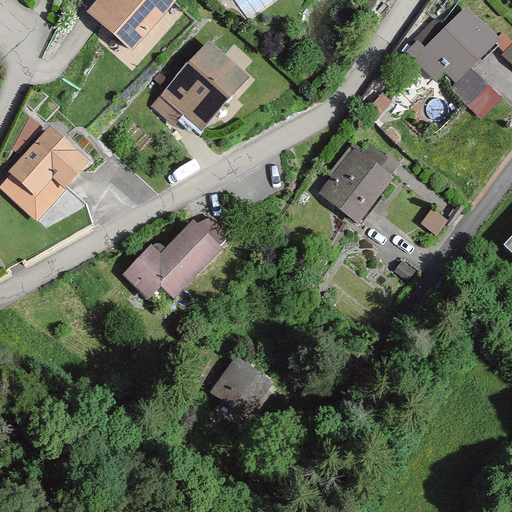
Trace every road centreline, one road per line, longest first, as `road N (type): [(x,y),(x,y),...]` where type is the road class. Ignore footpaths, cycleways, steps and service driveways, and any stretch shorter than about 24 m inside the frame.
road 1 (residential): [(411,0),(347,103),(0,290)]
road 2 (residential): [(0,118),(43,38),(0,9)]
